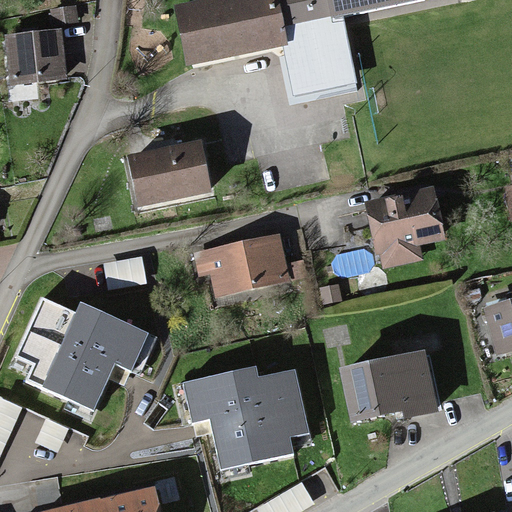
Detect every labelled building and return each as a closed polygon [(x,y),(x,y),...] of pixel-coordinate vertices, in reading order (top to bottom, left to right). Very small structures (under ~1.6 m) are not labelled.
[(269,0),(215,0),(170,10),(182,67),(280,47),(269,0)] [(275,0),(284,44),(334,34),(329,14),(396,0),(275,0)] [(70,10),(48,10),(48,25),(71,24),(70,10)] [(56,34),(2,38),(5,85),(60,80),(56,34)] [(195,146),(124,158),(132,206),(203,195),(195,146)] [(427,194),(360,207),(370,253),(436,239),(427,194)] [(274,241),(189,256),(193,281),(204,279),(208,299),(296,284),(293,264),(279,266),(274,241)] [(147,334),(81,303),(42,387),(94,411),(116,365),(129,371),(147,334)] [(511,303),(484,310),(494,352),(511,347),(511,303)] [(427,346),(336,366),(348,423),(403,411),(404,419),(441,411),(427,346)] [(255,367),(182,383),(191,423),(210,419),(221,472),(294,457),(290,437),(307,433),(294,370),(257,378),(255,367)] [(94,495),(27,511),(26,511),(152,511),(146,487),(95,500),(94,495)]
